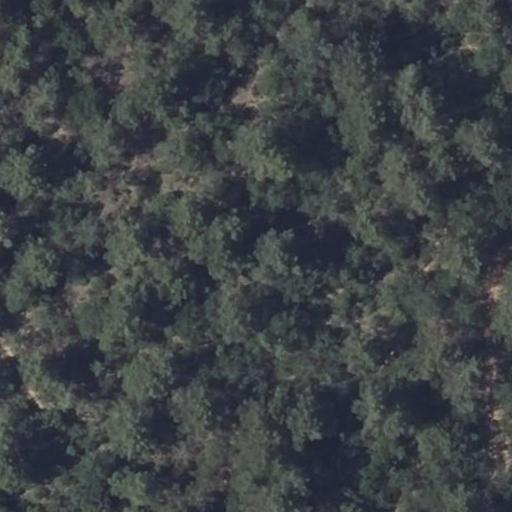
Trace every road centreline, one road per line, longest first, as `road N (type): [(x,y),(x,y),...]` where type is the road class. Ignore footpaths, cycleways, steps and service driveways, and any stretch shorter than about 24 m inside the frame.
road 1 (track): [(511,237),(491,254),(484,511)]
road 2 (track): [(90,511),(0,342)]
